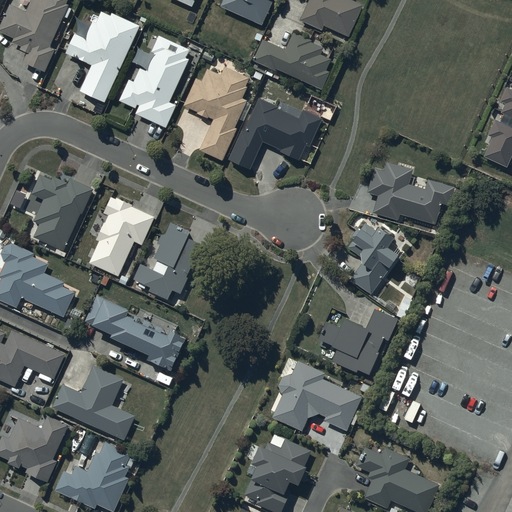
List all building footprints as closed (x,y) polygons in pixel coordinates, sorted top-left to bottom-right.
[(10,7),(0,27),(0,34),(14,41),(12,45),(21,49),(20,52),(26,56),(22,65),(34,71),(44,74),(55,52),(49,50),(69,7),(66,6),(69,0),(32,0),(27,14),(10,7)] [(170,0),(192,10),(196,0),(170,0)] [(224,0),(220,9),(262,28),(273,5),(267,3),(268,0),(224,0)] [(307,0),(310,1),(300,23),(322,32),(324,28),(349,39),(363,7),(346,0),(307,0)] [(75,36),(65,56),(83,64),(92,68),(80,94),(92,102),(105,105),(140,28),(112,15),(111,18),(101,14),(96,25),(92,23),(86,40),(75,36)] [(263,42),(253,63),(276,74),(277,71),(322,92),(330,75),(326,73),(331,61),(320,57),(323,50),(311,45),(312,43),(294,35),(286,52),(263,42)] [(129,82),(119,103),(135,111),(138,107),(140,108),(136,117),(166,131),(177,108),(170,104),(190,62),(186,61),(190,52),(159,39),(151,55),(154,56),(147,73),(140,70),(134,84),(129,82)] [(197,81),(183,109),(198,115),(198,116),(201,119),(207,121),(209,120),(213,122),(200,154),(223,163),(248,103),(243,100),(247,91),(245,89),(249,80),(224,69),(220,78),(208,72),(202,83),(197,81)] [(493,140),(484,160),(507,170),(511,157),(511,91),(507,89),(500,104),(505,106),(501,115),(503,116),(500,124),(495,122),(488,138),(493,140)] [(322,121),(260,96),(243,135),(240,134),(228,162),(250,173),(262,144),(280,152),(290,165),(294,162),(299,164),(305,148),(310,150),(322,121)] [(378,193),(373,210),(398,217),(399,211),(435,221),(441,200),(450,203),(455,184),(427,176),(425,186),(409,181),(413,167),(387,159),(384,169),(374,166),(367,190),(378,193)] [(40,227),(35,240),(63,252),(93,191),(69,180),(67,185),(53,179),(51,183),(40,178),(32,197),(43,202),(34,224),(40,227)] [(99,244),(89,265),(119,278),(134,244),(142,248),(155,219),(132,209),(133,207),(117,201),(116,202),(111,199),(104,216),(108,218),(105,225),(104,225),(98,240),(97,239),(96,242),(99,244)] [(361,261),(350,277),(371,291),(389,266),(390,267),(398,255),(387,247),(393,240),(366,220),(359,229),(357,227),(353,234),(355,235),(349,245),(360,253),(361,261)] [(162,237),(157,247),(160,248),(154,262),(169,269),(165,279),(141,268),(134,282),(144,287),(143,287),(151,291),(149,294),(168,304),(173,294),(181,298),(191,277),(188,276),(191,270),(195,272),(207,249),(190,240),(192,236),(171,226),(165,238),(162,237)] [(0,280),(2,281),(0,284),(0,302),(17,310),(22,300),(64,320),(76,294),(63,289),(65,284),(45,274),(49,266),(33,259),(35,255),(12,246),(4,248),(1,256),(4,264),(6,265),(0,277),(0,280)] [(94,327),(92,331),(112,340),(111,343),(149,360),(147,364),(159,371),(172,375),(186,343),(170,336),(167,341),(139,327),(133,325),(134,323),(127,320),(129,316),(127,314),(128,311),(97,297),(85,324),(94,327)] [(325,319),(317,337),(338,347),(333,358),(355,368),(356,365),(368,371),(378,349),(377,349),(383,337),(387,338),(398,316),(374,305),(364,326),(343,316),(339,325),(325,319)] [(0,382),(15,389),(25,368),(53,381),(66,357),(12,332),(5,347),(2,345),(6,336),(0,333),(0,382)] [(282,391),(271,414),(301,428),(307,415),(319,410),(326,413),(324,417),(345,426),(360,394),(321,376),(324,370),(297,358),(291,371),(290,371),(281,374),(277,382),(281,390),(282,391)] [(63,387),(53,409),(125,441),(135,418),(114,408),(125,382),(94,367),(81,395),(63,387)] [(3,438),(0,444),(0,458),(9,463),(8,466),(20,472),(21,468),(28,471),(26,475),(47,484),(57,464),(53,461),(68,428),(47,418),(41,430),(19,421),(9,441),(3,438)] [(256,471),(244,497),(258,503),(257,506),(271,511),(282,511),(291,494),(287,492),(290,486),(299,490),(302,483),(305,485),(310,475),(307,474),(308,472),(304,471),(312,453),(275,436),(271,446),(268,445),(264,453),(260,451),(252,469),(256,471)] [(64,474),(55,493),(95,511),(98,507),(109,511),(114,511),(129,481),(125,478),(129,470),(126,468),(131,455),(106,444),(100,456),(96,455),(87,474),(76,469),(72,477),(64,474)] [(372,483),(364,500),(388,511),(391,503),(411,511),(429,511),(441,487),(406,471),(411,461),(386,449),(382,458),(365,450),(357,468),(370,475),(367,481),(372,483)]
